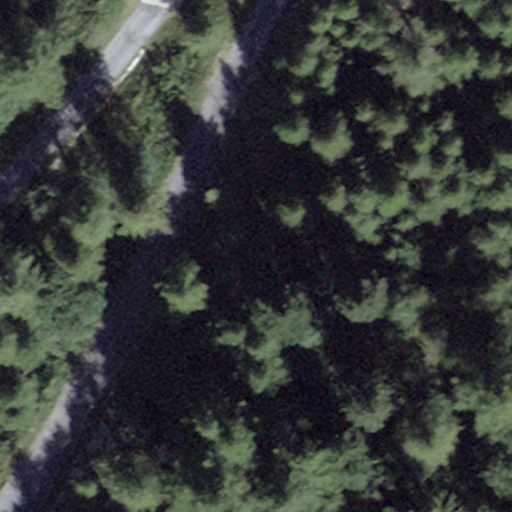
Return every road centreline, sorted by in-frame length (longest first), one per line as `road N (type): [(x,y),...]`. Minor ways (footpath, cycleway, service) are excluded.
road 1 (track): [(2,511),(274,0)]
road 2 (track): [(150,0),(110,58),(0,181)]
